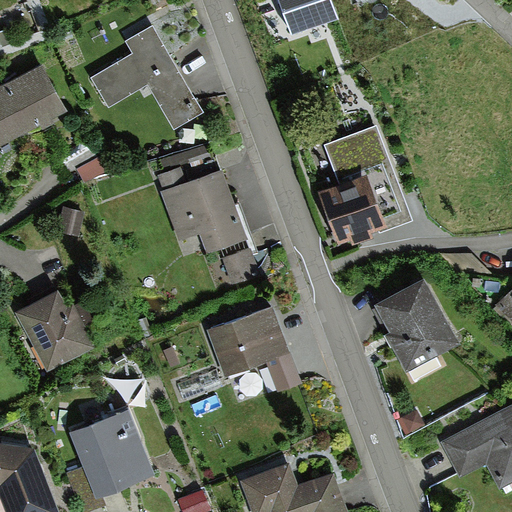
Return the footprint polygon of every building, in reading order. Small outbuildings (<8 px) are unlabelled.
[(331,0),(278,0),(291,36),(338,19),(331,0)] [(131,54),(90,78),(108,108),(148,85),(175,130),(201,115),(191,99),(197,96),(154,25),(125,43),(131,54)] [(0,138),(60,107),(42,71),(0,91),(0,138)] [(184,187),(177,171),(160,178),(183,237),(203,229),(211,248),(245,235),(220,173),(184,187)] [(359,177),(320,191),(337,236),(375,222),(359,177)] [(60,233),(75,237),(81,213),(66,209),(60,233)] [(253,272),(247,253),(223,261),(228,279),(253,272)] [(418,281),(375,304),(407,364),(450,341),(418,281)] [(49,364),(90,345),(65,291),(24,310),(49,364)] [(511,297),(502,307),(511,317),(511,297)] [(213,331),(225,371),(287,351),(275,312),(213,331)] [(511,471),(511,407),(443,443),(459,472),(487,458),(498,479),(511,471)] [(98,494),(151,474),(128,414),(75,435),(98,494)] [(8,511),(53,511),(54,511),(32,446),(0,445),(0,486),(0,487),(8,511)] [(289,466),(245,481),(255,511),(346,511),(335,478),(297,491),(289,466)] [(182,511),(188,511),(206,506),(202,494),(179,503),(182,511)]
